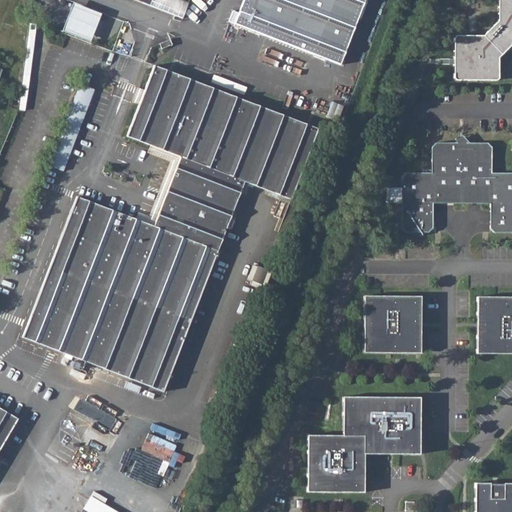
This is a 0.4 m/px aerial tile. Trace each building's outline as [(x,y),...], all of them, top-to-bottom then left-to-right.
[(143,0),(142,3),(185,18),(192,1),(187,0),(143,0)] [(243,0),(235,24),(339,64),(363,0),(243,0)] [(511,0),(497,0),(498,21),(483,36),(456,36),(454,37),(454,78),(456,80),(496,80),(498,78),(498,58),(506,46),(511,41),(511,0)] [(66,29),(88,38),(97,15),(74,7),(66,29)] [(23,76),(28,76),(35,24),(30,23),(23,76)] [(172,45),(170,39),(159,43),(161,49),(172,45)] [(150,145),(181,157),(154,227),(141,222),(144,215),(138,213),(135,220),(77,197),(24,333),(23,337),(163,391),(244,181),(290,199),(317,129),(168,72),(154,66),(144,91),(139,104),(127,136),(150,145)] [(68,170),(93,87),(77,82),(52,166),(68,170)] [(131,102),(139,104),(144,91),(137,88),(131,102)] [(334,102),(329,114),(338,118),(344,106),(334,102)] [(454,142),(436,142),(432,146),(432,172),(405,172),(401,176),(401,228),(405,232),(429,232),(433,228),(433,203),(490,203),(490,229),(494,232),(511,232),(511,172),(491,173),(491,147),(487,143),(469,142),(462,135),(454,142)] [(141,222),(154,227),(181,157),(150,145),(147,152),(170,161),(149,216),(144,215),(141,222)] [(265,287),(271,271),(254,264),(248,280),(265,287)] [(363,353),(420,353),(420,324),(420,296),(364,296),(363,353)] [(476,325),(476,353),(511,353),(511,296),(477,296),(476,325)] [(81,397),(74,409),(115,434),(126,415),(96,397),(92,404),(81,397)] [(420,397),(343,397),(342,435),(307,435),(307,492),(364,492),(364,465),(364,454),(419,454),(420,397)] [(0,447),(17,419),(0,408),(0,447)] [(149,432),(135,464),(163,477),(177,444),(149,432)] [(511,511),(511,482),(474,483),(474,511),(511,511)] [(90,511),(120,511),(92,495),(84,508),(90,511)] [(417,501),(405,501),(405,510),(417,510),(417,501)]
